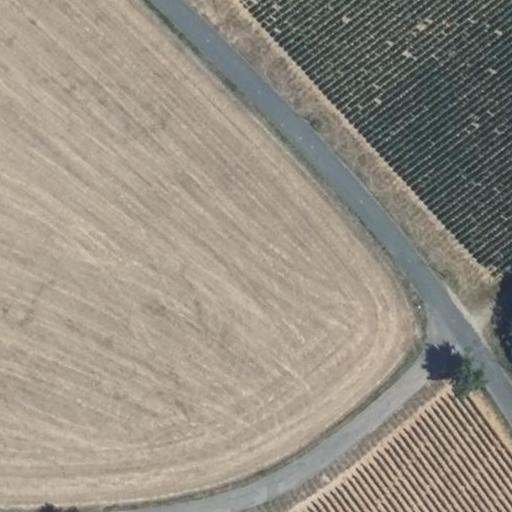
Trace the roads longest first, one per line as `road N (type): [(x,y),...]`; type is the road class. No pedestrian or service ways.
road 1 (tertiary): [(466,332),(307,139),(166,0)]
road 2 (unclassified): [(197,511),(320,460),(466,332)]
